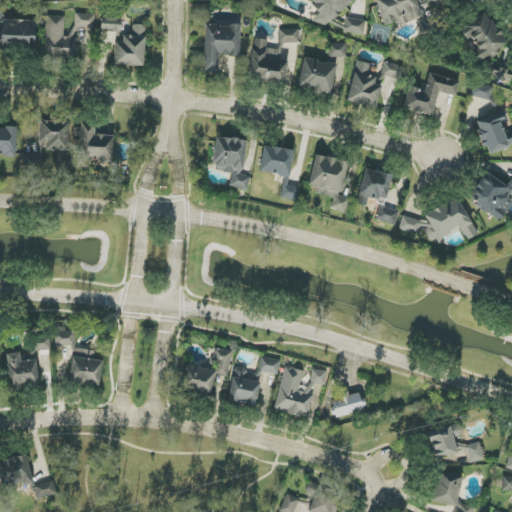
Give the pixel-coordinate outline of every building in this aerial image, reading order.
[(355,1),(354,0),(309,0),(321,14),(316,18),(322,27),(355,1)] [(376,0),(384,28),(424,17),(422,10),(446,3),(444,0),(376,0)] [(497,53),(496,50),(505,45),(488,12),(460,27),(467,40),(471,38),(477,49),(473,51),(479,63),(497,53)] [(95,28),(95,14),(75,14),(75,28),(95,28)] [(122,16),(101,15),(101,32),(121,32),(122,16)] [(46,57),(77,58),(77,38),(64,37),(65,16),(47,16),(46,57)] [(345,32),(363,35),(366,21),(347,17),(345,32)] [(36,21),(1,20),(0,25),(0,47),(35,49),(36,21)] [(145,67),(146,25),(133,25),(132,36),(123,36),(123,42),(115,42),(114,66),(145,67)] [(240,25),(205,25),(204,73),(218,73),(219,55),(240,56),(240,25)] [(299,29),(279,29),(279,43),(299,43),(299,29)] [(268,40),(255,38),(248,80),(285,85),(290,51),(282,50),(283,46),(268,44),(268,40)] [(346,58),(346,44),(330,44),(330,58),(346,58)] [(298,90),(332,94),(336,64),(303,59),(298,90)] [(376,77),(368,76),(371,64),(357,61),(347,102),(376,108),(381,86),(374,85),(376,77)] [(400,82),(403,66),(383,62),(379,85),(383,86),(385,79),(400,82)] [(459,81),(429,73),(425,91),(409,87),(403,108),(432,116),(438,92),(456,96),(459,81)] [(490,101),(494,87),(474,82),(470,96),(490,101)] [(511,145),(511,131),(504,134),(501,123),(505,122),(501,112),(475,121),(487,155),(511,145)] [(69,163),(69,121),(39,121),(39,143),(46,143),(46,151),(55,151),(55,163),(69,163)] [(90,161),(112,162),(114,136),(95,135),(95,124),(80,123),(78,167),(90,168),(90,161)] [(16,128),(0,127),(0,155),(16,156),(16,128)] [(246,140),(216,137),(213,171),(232,173),(231,188),(247,190),(249,176),(243,176),(246,140)] [(260,171),(289,177),(294,151),(265,146),(260,171)] [(24,168),(41,167),(41,155),(23,155),(24,168)] [(349,162),(315,155),(308,185),(317,188),(316,194),(334,198),(331,209),(346,212),(349,197),(341,195),(349,162)] [(357,204),(368,207),(369,201),(385,205),(392,175),(366,169),(357,204)] [(511,179),(508,186),(484,172),(469,199),(501,220),(503,220),(511,203),(511,200),(508,199),(511,192),(511,179)] [(478,235),(457,197),(425,216),(429,223),(403,216),(400,227),(402,231),(437,240),(459,227),(468,241),(478,235)] [(396,225),(399,211),(380,207),(378,221),(396,225)] [(72,358),(94,357),(94,349),(76,350),(75,332),(66,332),(66,327),(55,328),(55,346),(71,346),(72,358)] [(36,351),(51,350),(50,336),(35,337),(36,351)] [(185,365),(182,391),(212,394),(214,375),(229,377),(232,351),(214,349),(211,369),(185,365)] [(20,352),(7,352),(8,388),(38,387),(38,360),(20,361),(20,352)] [(258,371),(278,374),(281,360),(261,357),(258,371)] [(100,386),(102,360),(72,358),(70,383),(100,386)] [(275,411),(308,418),(315,384),(325,386),(328,372),(313,369),(309,387),(301,386),(304,370),(284,366),(275,411)] [(229,401),(256,406),(260,383),(246,380),(247,369),(234,367),(229,401)] [(331,398),(334,417),(363,412),(360,393),(331,398)] [(428,431),(434,459),(467,452),(470,463),(484,460),(480,442),(456,448),(454,438),(463,436),(460,424),(428,431)] [(0,461),(0,478),(3,490),(33,483),(26,455),(0,461)] [(431,501),(456,507),(463,477),(437,471),(431,501)] [(503,490),(511,490),(511,477),(503,477),(503,490)] [(57,494),(54,481),(34,486),(38,499),(57,494)] [(308,511),(335,511),(343,494),(310,481),(305,493),(314,497),(308,511)] [(279,511),(294,511),(300,499),(287,494),(279,511)] [(472,511),(474,509),(461,503),(457,511),(472,511)]
